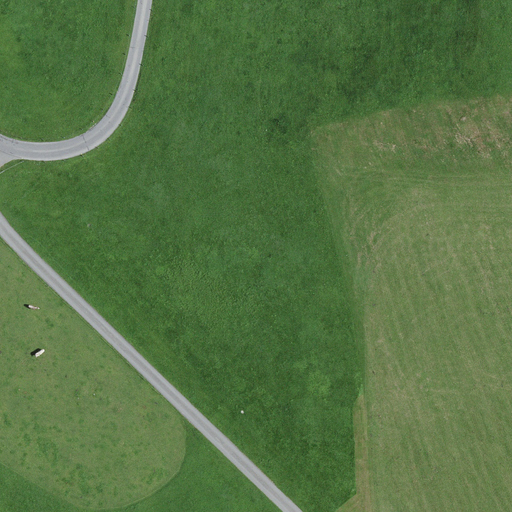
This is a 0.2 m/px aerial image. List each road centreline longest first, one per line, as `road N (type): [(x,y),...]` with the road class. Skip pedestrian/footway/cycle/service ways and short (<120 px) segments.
road 1 (track): [(0,222),(293,511)]
road 2 (unclassified): [(145,0),(127,96),(102,135),(64,150),(0,143)]
